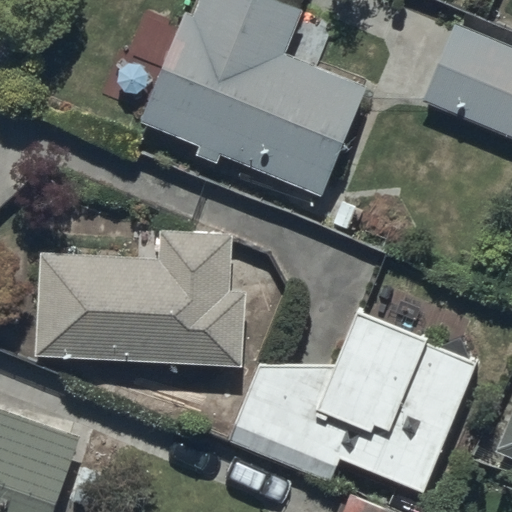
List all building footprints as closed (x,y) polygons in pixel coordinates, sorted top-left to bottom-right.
[(186,1),(141,109),(321,184),(367,74),(285,40),(301,0),(194,0),(193,4),(186,1)] [(511,37),(456,15),(424,91),(511,127),(511,37)] [(42,243),(37,344),(241,354),(245,281),(229,280),(232,224),(161,220),(160,249),(42,243)] [(341,448),(424,481),(477,351),(355,302),(333,355),(260,354),(228,433),(330,473),(341,448)] [(0,511),(50,511),(80,426),(0,398),(0,511)] [(511,406),(497,443),(511,449),(511,406)] [(415,511),(349,487),(339,511),(415,511)]
